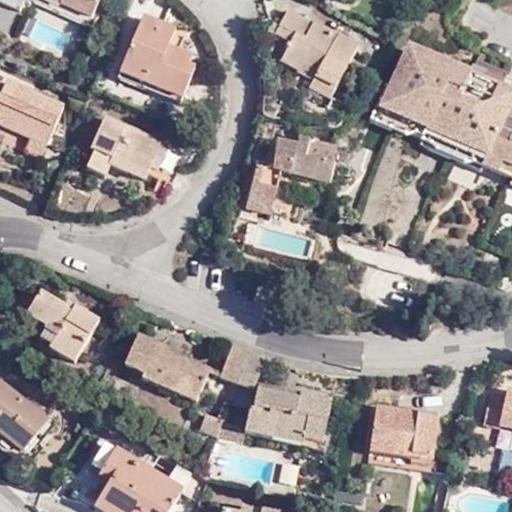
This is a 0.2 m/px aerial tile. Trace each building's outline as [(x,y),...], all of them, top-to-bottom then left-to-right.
[(63,0),(62,0),(25,0),(25,1),(88,29),(92,21),(60,7),(63,0)] [(62,0),(63,0),(60,7),(92,21),(100,0),(62,0)] [(511,0),(499,0),(498,5),(511,11),(511,0)] [(281,65),(298,74),(300,67),(316,76),(313,82),(309,90),(330,101),(357,51),(287,15),(276,36),(291,45),(281,65)] [(118,83),(146,94),(149,88),(183,102),(194,75),(186,72),(190,62),(167,53),(174,34),(143,22),(118,83)] [(511,96),(497,89),(500,84),(472,71),(470,76),(408,48),(384,102),(399,109),(392,123),(423,137),(428,129),(485,156),(481,165),(479,171),(511,186),(511,96)] [(472,71),(500,84),(504,73),(477,61),(472,71)] [(300,67),(298,74),(313,82),(316,76),(300,67)] [(0,126),(30,139),(47,147),(64,108),(5,86),(0,98),(0,126)] [(149,88),(146,94),(180,108),(183,102),(149,88)] [(399,109),(384,102),(378,116),(392,123),(399,109)] [(87,172),(105,181),(110,169),(146,183),(148,177),(172,187),(178,172),(162,165),(168,148),(104,122),(90,153),(93,155),(87,172)] [(423,137),(481,165),(485,156),(428,129),(423,137)] [(40,161),(47,147),(30,139),(24,154),(40,161)] [(305,160),(309,143),(297,141),(295,150),(276,146),(274,174),(255,170),(246,212),(270,219),(280,174),(331,185),(334,169),(305,160)] [(56,340),(50,349),(75,365),(98,324),(74,310),(71,314),(65,310),(40,295),(27,316),(29,318),(48,330),(46,334),(56,340)] [(71,314),(74,310),(67,305),(65,310),(71,314)] [(21,331),(50,349),(56,340),(46,334),(48,330),(29,318),(21,331)] [(186,389),(181,398),(200,407),(212,375),(170,355),(166,351),(164,350),(159,349),(139,341),(126,370),(148,379),(145,384),(166,391),(170,381),(186,389)] [(223,378),(237,385),(248,356),(234,349),(223,378)] [(252,391),(264,361),(248,356),(237,385),(252,391)] [(166,391),(181,398),(186,389),(170,381),(166,391)] [(0,435),(24,455),(48,424),(0,383),(0,435)] [(258,387),(257,393),(298,403),(299,395),(258,387)] [(502,425),(511,427),(511,390),(510,390),(509,397),(493,393),(486,423),(501,427),(502,425)] [(245,431),(244,436),(272,442),(274,433),(305,438),(304,442),(323,445),(330,402),(299,395),(298,403),(257,393),(253,416),(248,415),(245,431)] [(374,410),(370,452),(432,461),(439,419),(374,410)] [(202,427),(219,434),(223,424),(225,418),(210,411),(202,427)] [(219,434),(216,441),(241,445),(244,436),(245,431),(223,424),(219,434)] [(274,433),(272,442),(303,448),(304,442),(305,438),(274,433)] [(88,475),(111,490),(118,479),(104,470),(115,453),(105,446),(88,475)] [(432,461),(370,452),(369,465),(431,473),(432,461)] [(200,505),(208,483),(202,480),(179,466),(168,483),(115,453),(104,470),(118,479),(111,490),(101,508),(106,511),(171,511),(182,495),(200,505)]
